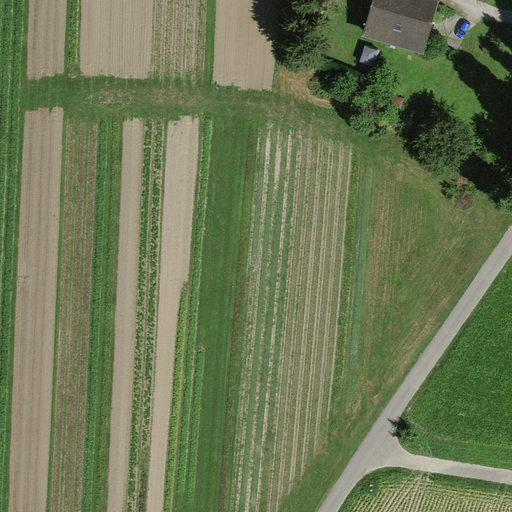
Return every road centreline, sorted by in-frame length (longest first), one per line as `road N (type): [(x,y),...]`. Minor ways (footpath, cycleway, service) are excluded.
road 1 (track): [(329,511),(511,242)]
road 2 (track): [(368,453),(511,476)]
